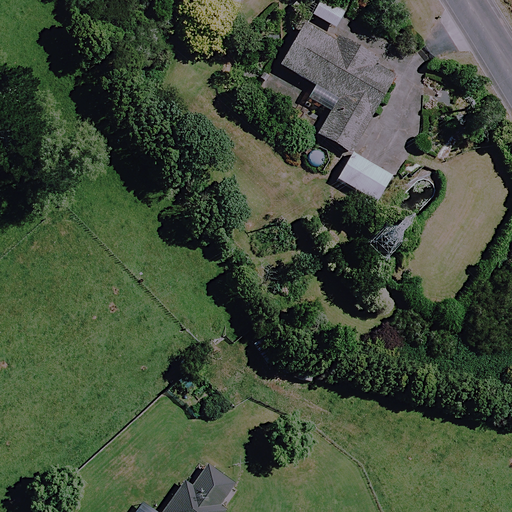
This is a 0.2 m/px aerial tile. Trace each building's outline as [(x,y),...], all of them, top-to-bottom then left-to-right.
[(201,0),(215,20),(243,0),(201,0)] [(346,13),(322,0),(321,0),(312,17),(336,30),(346,13)] [(349,155),(393,78),(377,69),(381,62),(341,39),(337,47),(299,25),(275,66),(338,102),(318,137),(349,155)] [(351,156),(337,182),(363,196),(357,208),(371,216),(392,179),(351,156)] [(398,248),(385,238),(371,257),(385,266),(398,248)] [(222,511),(219,509),(237,485),(205,462),(168,511),(154,511),(143,503),(136,511),(222,511)]
